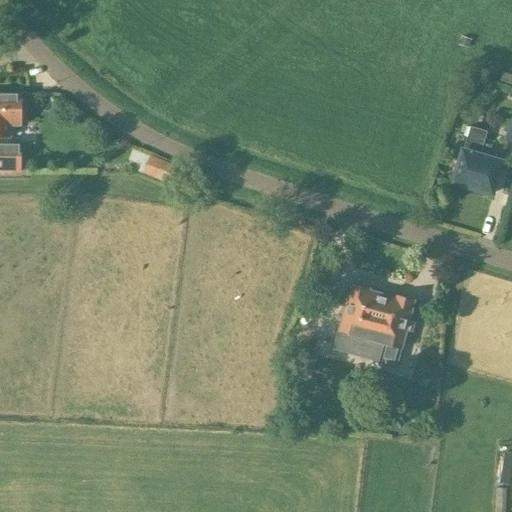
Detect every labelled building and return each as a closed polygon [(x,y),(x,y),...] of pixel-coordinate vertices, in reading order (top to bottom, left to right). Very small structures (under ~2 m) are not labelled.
[(20,126),(20,93),(0,92),(0,135),(10,136),(10,125),(20,126)] [(492,194),(502,162),(480,155),(488,131),(470,126),(463,150),(462,150),(453,182),(492,194)] [(0,159),(20,160),(20,141),(0,140),(0,159)] [(142,171),(163,180),(171,162),(149,153),(142,171)] [(397,366),(415,301),(395,296),(370,290),(370,289),(350,284),(333,348),(397,366)] [(511,484),(511,453),(506,453),(501,483),(511,484)] [(506,496),(506,488),(497,487),(496,496),(506,496)]
